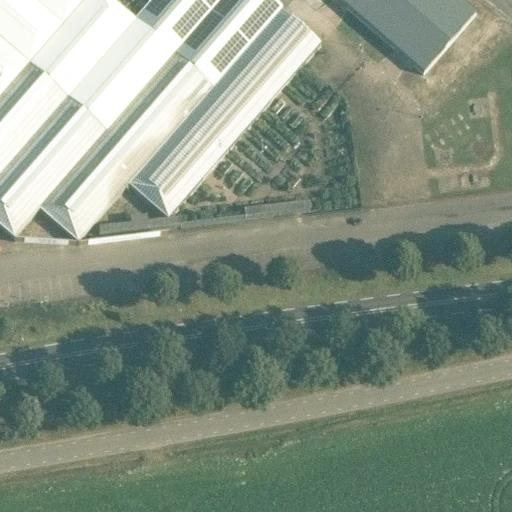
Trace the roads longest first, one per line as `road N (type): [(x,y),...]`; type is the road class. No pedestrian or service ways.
road 1 (unclassified): [(0,463),(511,366)]
road 2 (primary): [(0,369),(511,293)]
